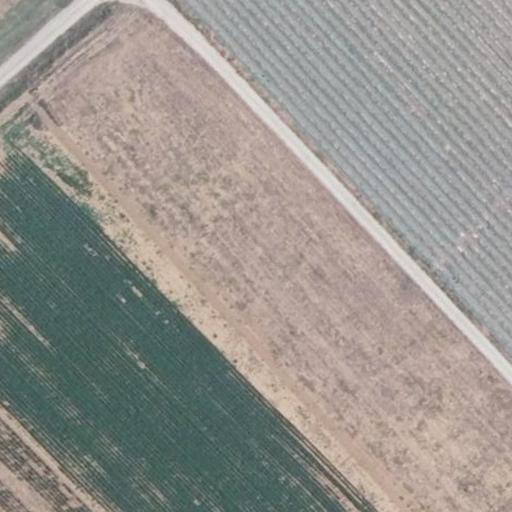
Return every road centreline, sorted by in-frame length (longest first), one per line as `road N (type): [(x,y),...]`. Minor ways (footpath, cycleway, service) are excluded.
road 1 (track): [(158,0),(511,382)]
road 2 (unclassified): [(0,80),(93,0)]
